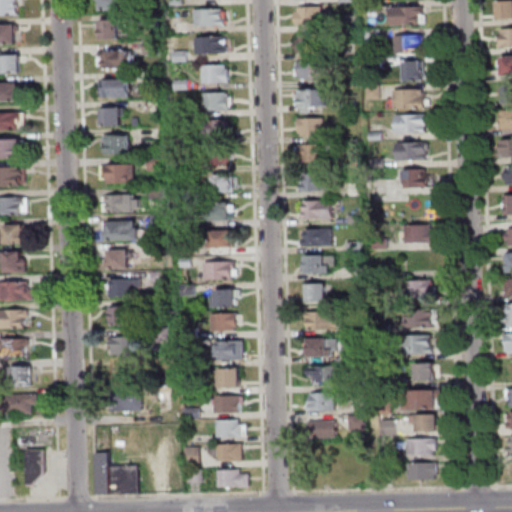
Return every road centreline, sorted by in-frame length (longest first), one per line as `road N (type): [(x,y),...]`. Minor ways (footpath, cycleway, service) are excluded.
road 1 (residential): [(78,511),(60,0)]
road 2 (residential): [(278,511),(263,0)]
road 3 (residential): [(480,507),(463,0)]
road 4 (secondary): [(511,506),(343,511)]
